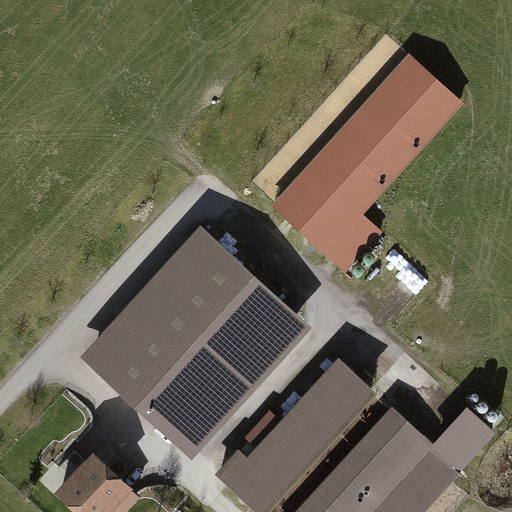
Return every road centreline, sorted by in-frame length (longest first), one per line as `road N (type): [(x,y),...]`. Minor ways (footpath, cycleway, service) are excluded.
road 1 (track): [(0,402),(205,192),(345,313),(195,480)]
road 2 (track): [(52,348),(232,511)]
